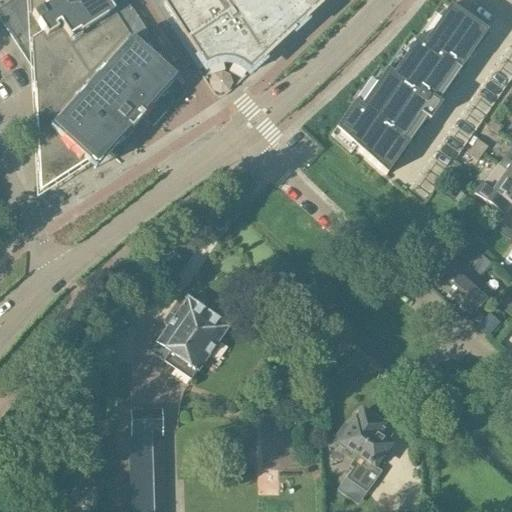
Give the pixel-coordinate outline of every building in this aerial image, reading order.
[(0,21),(32,71),(39,193),(85,163),(94,170),(121,141),(117,137),(127,131),(129,132),(149,109),(156,116),(161,110),(167,99),(169,87),(176,79),(161,65),(118,0),(12,0),(0,8),(0,21)] [(302,23),(310,16),(326,0),(158,0),(204,69),(212,65),(222,63),(231,64),(240,68),(247,75),(293,32),(292,31),(301,22),(302,23)] [(353,103),(334,130),(353,144),(352,146),(357,151),(385,176),(406,145),(401,142),(419,116),(428,122),(439,105),(431,99),(453,68),(458,71),(485,32),(448,7),(423,43),(417,39),(391,75),(385,71),(360,107),(353,102),(353,103)] [(485,127),(496,135),(502,127),(490,120),(485,127)] [(471,147),(482,155),(487,148),(476,140),(471,147)] [(511,176),(511,145),(511,146),(498,166),(511,176)] [(477,162),(482,155),(471,147),(466,154),(477,162)] [(511,207),(511,176),(498,166),(483,187),(511,207)] [(443,292),(476,254),(470,248),(457,262),(449,255),(429,279),(443,292)] [(481,273),(489,265),(476,254),(443,292),(457,304),(477,280),(475,278),(480,273),(481,273)] [(128,294),(143,287),(137,274),(122,283),(128,294)] [(477,280),(457,304),(471,316),(492,293),(477,280)] [(228,328),(186,299),(184,301),(184,302),(173,317),(167,316),(162,323),(166,328),(149,352),(162,362),(166,355),(176,362),(171,368),(190,382),(207,358),(210,359),(220,344),(217,342),(226,330),(228,328)] [(488,314),(476,328),(485,336),(497,323),(488,314)] [(161,433),(160,411),(129,412),(130,444),(159,443),(159,433),(161,433)] [(381,431),(383,427),(360,411),(349,428),(345,425),(333,442),(355,458),(349,467),(352,469),(345,479),(365,493),(379,472),(373,468),(389,444),(386,442),(390,438),(381,431)] [(136,482),(160,481),(160,452),(136,453),(136,482)] [(68,496),(63,500),(68,507),(73,503),(68,496)]
